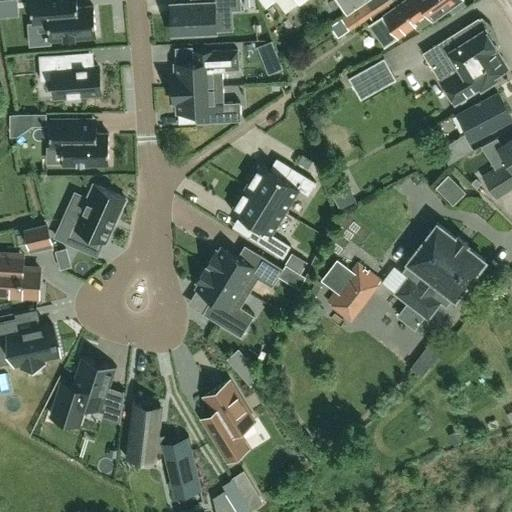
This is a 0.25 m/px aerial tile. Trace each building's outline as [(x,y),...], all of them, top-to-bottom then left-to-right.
[(0,0),(0,15),(18,14),(16,0),(0,0)] [(30,0),(33,23),(49,22),(50,39),(96,35),(94,6),(77,7),(76,0),(30,0)] [(240,0),(212,0),(213,2),(191,3),(171,4),(173,34),(216,32),(215,11),(241,10),(240,0)] [(296,0),(299,3),(302,0),(336,0),(346,16),(369,0),(296,0)] [(343,18),(350,29),(394,0),(369,0),(346,16),(343,18)] [(417,28),(429,19),(416,0),(405,0),(373,23),(380,32),(379,35),(383,41),(386,40),(387,42),(414,24),(417,28)] [(416,0),(429,19),(431,18),(432,20),(448,9),(447,7),(457,0),(416,0)] [(494,76),(507,68),(505,66),(506,63),(502,56),(499,56),(494,48),(496,47),(478,18),(422,53),(454,103),(479,88),(480,90),(496,81),(494,76)] [(172,74),(173,88),(223,85),(223,69),(239,68),(238,49),(192,51),(193,63),(175,64),(176,74),(172,74)] [(100,94),(98,66),(67,68),(66,54),(40,56),(42,79),(53,78),(55,97),(100,94)] [(383,58),(348,78),(360,99),(395,79),(383,58)] [(224,102),(223,85),(173,88),(174,102),(177,102),(178,111),(195,110),(196,122),(241,120),(240,101),(224,102)] [(472,138),(510,118),(497,93),(459,113),(472,138)] [(109,133),(97,133),(97,119),(80,119),(51,119),(51,147),(63,147),(63,163),(109,163),(109,133)] [(448,163),(472,148),(463,134),(440,148),(448,163)] [(511,139),(498,149),(506,161),(483,176),(496,197),(511,186),(511,139)] [(258,164),(244,187),(284,212),(298,190),(307,195),(315,182),(291,168),(283,180),(258,164)] [(452,202),(464,191),(448,175),(436,186),(452,202)] [(94,184),(74,226),(63,220),(55,236),(77,246),(84,232),(106,241),(125,198),(94,184)] [(244,187),(230,211),(255,226),(248,238),(272,253),(280,239),(271,234),(284,212),(244,187)] [(428,317),(440,301),(432,295),(439,285),(454,297),(455,298),(457,296),(456,296),(484,261),(485,259),(484,258),(483,258),(466,245),(468,243),(458,235),(456,237),(439,224),(439,223),(437,222),(436,224),(409,259),(407,261),(409,262),(424,274),(417,283),(409,277),(396,292),(428,317)] [(46,224),(23,229),(28,252),(51,247),(46,224)] [(216,251),(207,266),(250,292),(258,278),(272,286),(283,268),(245,244),(237,257),(222,248),(219,253),(216,251)] [(0,252),(0,293),(38,296),(40,268),(23,267),(24,254),(0,252)] [(300,272),(306,262),(292,254),(286,264),(300,272)] [(358,263),(354,269),(338,290),(329,301),(351,319),(380,280),(358,263)] [(241,306),(250,292),(207,266),(197,281),(200,283),(197,288),(212,297),(203,313),(241,337),(254,315),(241,306)] [(18,331),(15,317),(0,320),(0,347),(10,345),(14,361),(14,364),(21,363),(22,367),(43,362),(42,358),(59,355),(52,324),(41,326),(18,331)] [(411,370),(420,377),(423,380),(448,347),(444,344),(436,337),(411,370)] [(116,368),(117,367),(81,355),(80,357),(83,358),(74,387),(62,383),(52,415),(78,424),(85,403),(101,408),(114,367),(116,368)] [(249,427),(232,383),(204,394),(211,410),(198,415),(200,423),(210,448),(215,462),(238,453),(231,434),(249,427)] [(134,404),(128,448),(156,451),(156,450),(167,451),(171,468),(174,481),(198,476),(189,439),(167,444),(165,434),(163,434),(163,435),(158,434),(161,408),(134,404)] [(232,478),(242,495),(254,488),(243,471),(232,478)] [(238,511),(224,489),(212,497),(216,511),(238,511)]
